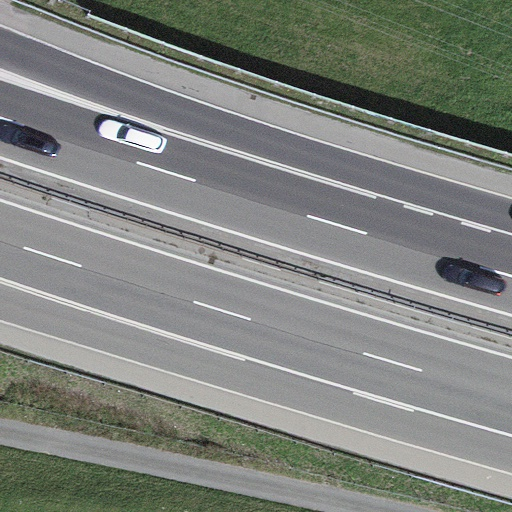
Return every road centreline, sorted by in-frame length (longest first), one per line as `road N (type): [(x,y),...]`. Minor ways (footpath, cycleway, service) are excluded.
road 1 (motorway): [(511,214),(0,35)]
road 2 (motorway): [(511,276),(0,116)]
road 3 (motorway): [(0,241),(511,397)]
road 4 (motorway): [(0,301),(511,453)]
road 5 (track): [(0,435),(370,511)]
